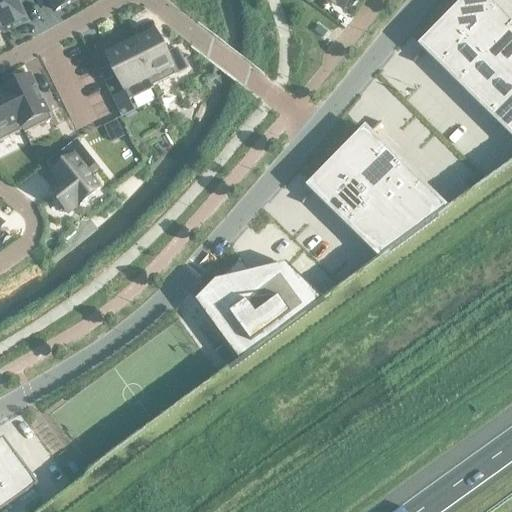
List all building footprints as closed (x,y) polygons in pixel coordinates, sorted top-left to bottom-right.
[(14,0),(0,0),(0,28),(2,33),(25,22),(14,0)] [(48,0),(56,12),(75,0),(48,0)] [(330,0),(343,10),(350,0),(330,0)] [(511,24),(487,0),(465,0),(421,46),(511,135),(511,24)] [(322,39),(327,32),(319,26),(314,32),(322,39)] [(154,32),(130,44),(153,89),(154,89),(153,87),(175,76),(188,70),(177,49),(165,55),(154,32)] [(112,66),(99,72),(104,84),(118,78),(125,93),(129,101),(153,89),(130,44),(107,55),(112,66)] [(30,77),(3,90),(5,95),(23,130),(24,133),(51,120),(30,77)] [(5,95),(0,97),(0,141),(23,130),(5,95)] [(402,122),(418,131),(425,118),(409,109),(402,122)] [(125,138),(116,121),(103,127),(112,144),(125,138)] [(364,130),(308,187),(380,257),(429,222),(445,211),(364,130)] [(77,140),(46,164),(53,174),(61,184),(51,192),(68,214),(100,189),(90,177),(74,157),(84,150),(77,140)] [(267,233),(293,254),(312,231),(286,210),(267,233)] [(216,282),(197,304),(240,362),(323,302),(322,301),(286,266),(250,274),(240,261),(220,282),(216,282)] [(0,440),(0,510),(33,486),(0,440)]
